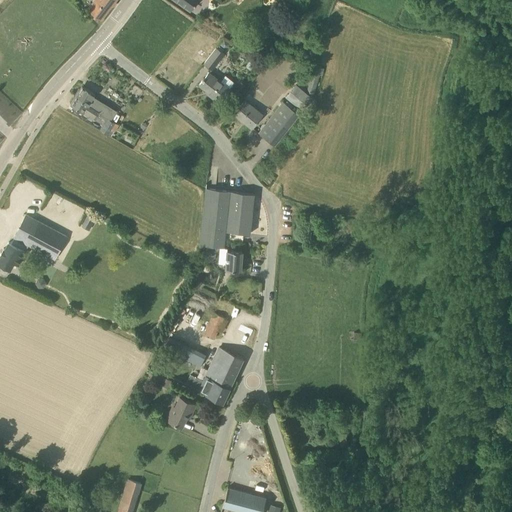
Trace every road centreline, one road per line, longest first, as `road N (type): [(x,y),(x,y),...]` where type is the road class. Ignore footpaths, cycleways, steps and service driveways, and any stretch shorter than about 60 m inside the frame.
road 1 (unclassified): [(253,381),(274,228),(266,197),(208,127),(95,41)]
road 2 (tertiary): [(0,163),(95,41)]
road 3 (residential): [(206,511),(235,398),(253,381)]
road 4 (track): [(428,511),(444,484),(451,441),(487,423),(511,424)]
road 5 (residential): [(301,511),(253,381)]
